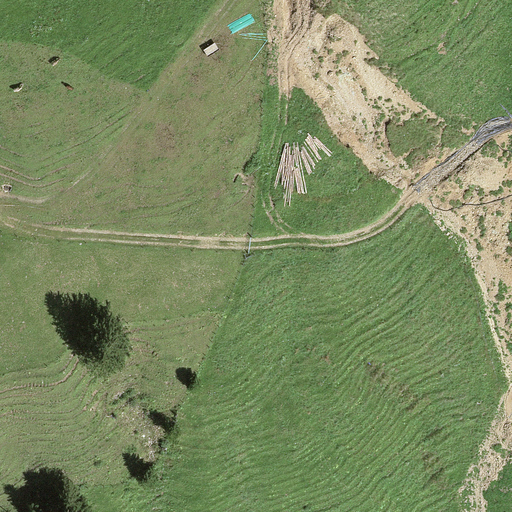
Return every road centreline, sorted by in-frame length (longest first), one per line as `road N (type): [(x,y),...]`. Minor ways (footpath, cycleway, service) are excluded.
road 1 (track): [(0,220),(59,236),(230,244),(343,239),(403,220),(460,164),(511,130)]
road 2 (track): [(0,196),(31,202),(92,180),(247,0)]
